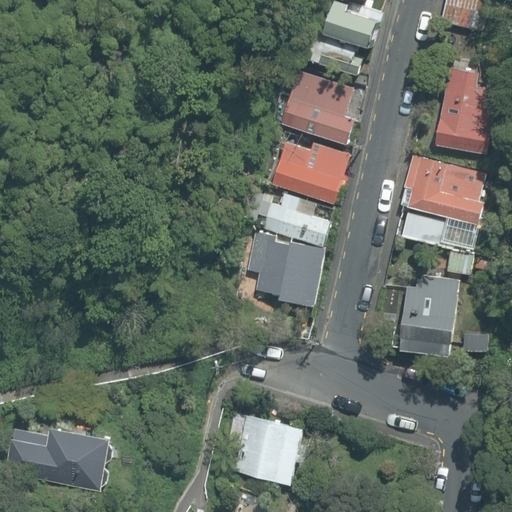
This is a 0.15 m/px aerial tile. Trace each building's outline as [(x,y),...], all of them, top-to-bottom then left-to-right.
[(496,0),(450,0),(445,21),(489,30),(496,0)] [(368,46),(376,48),(386,15),(341,2),(333,29),(317,25),(308,57),(368,75),(372,59),(365,57),(368,46)] [(492,73),(443,61),(426,140),(481,152),(492,73)] [(348,117),(356,87),(309,72),(293,127),(354,146),(361,121),(348,117)] [(354,153),(317,142),(315,150),(286,141),(273,183),(339,203),(354,153)] [(493,171),(418,154),(406,205),(483,223),(493,171)] [(268,227),(330,247),(335,222),(275,203),(268,227)] [(453,222),(414,213),(408,239),(447,248),(453,222)] [(330,247),(259,230),(249,270),(264,274),(260,291),(286,297),(285,301),(315,308),(330,247)] [(475,275),(477,253),(455,249),(452,272),(475,275)] [(421,286),(414,286),(406,356),(459,362),(468,278),(423,273),(421,286)] [(308,427),(250,412),(236,467),(293,480),(308,427)] [(50,430),(11,423),(3,469),(103,486),(111,435),(50,425),(50,430)]
